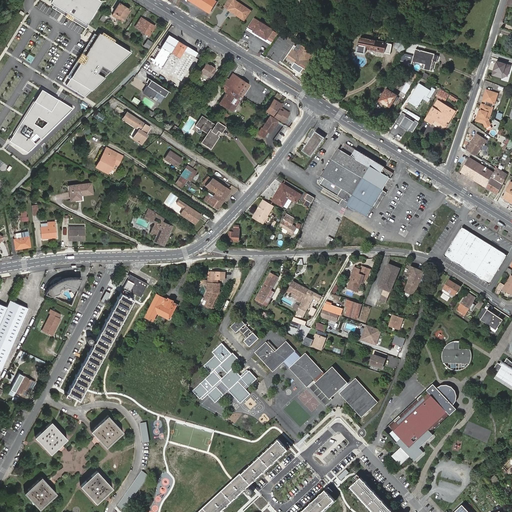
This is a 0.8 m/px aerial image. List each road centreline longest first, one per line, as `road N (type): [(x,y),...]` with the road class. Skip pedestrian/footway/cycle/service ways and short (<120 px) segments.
road 1 (residential): [(511,307),(420,255),(228,253),(205,240)]
road 2 (primary): [(317,103),(149,0)]
road 3 (residential): [(110,511),(137,464),(132,422),(119,407),(74,410),(44,395)]
road 4 (residential): [(444,180),(503,0)]
road 5 (tertiary): [(317,103),(205,240)]
road 6 (residential): [(119,256),(44,395)]
road 7 (primary): [(444,180),(317,103)]
